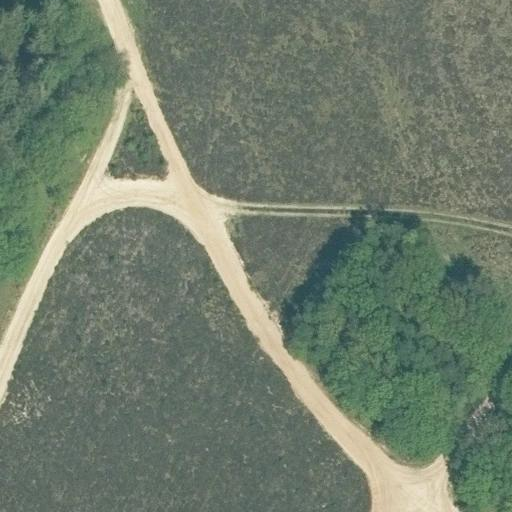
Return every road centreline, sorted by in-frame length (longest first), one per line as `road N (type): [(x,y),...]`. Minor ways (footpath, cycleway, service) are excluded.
road 1 (track): [(411,499),(344,435),(272,344),(194,207),(131,68)]
road 2 (track): [(75,214),(139,194),(194,207),(416,216),(511,233)]
road 3 (track): [(106,0),(131,68),(109,142),(0,377)]
road 4 (track): [(411,499),(511,382)]
